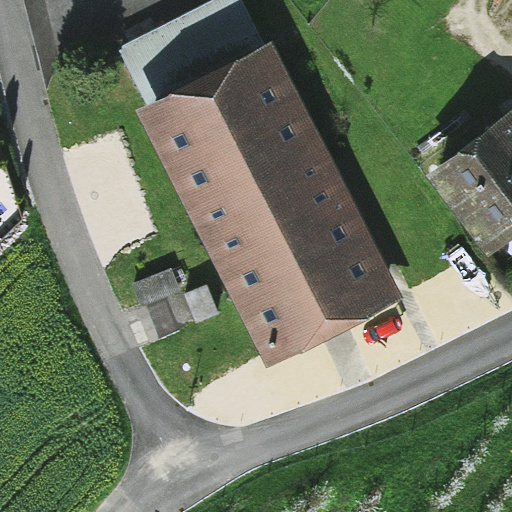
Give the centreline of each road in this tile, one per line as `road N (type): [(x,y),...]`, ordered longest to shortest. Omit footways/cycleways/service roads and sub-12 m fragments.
road 1 (residential): [(183,464),(113,342),(71,246),(0,0)]
road 2 (unclassified): [(183,464),(511,336)]
